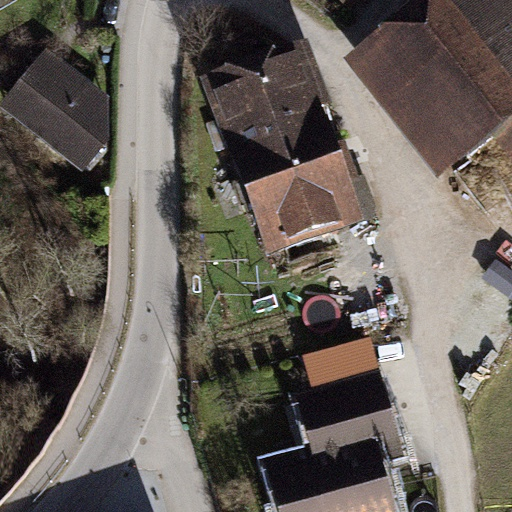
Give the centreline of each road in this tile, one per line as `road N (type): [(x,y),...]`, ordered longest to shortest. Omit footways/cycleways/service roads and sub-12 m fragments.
road 1 (track): [(248,0),(288,17),(328,50),(403,204),(425,276),(458,511)]
road 2 (residential): [(59,511),(108,447),(143,370),(156,284),(158,66),(169,0)]
road 3 (track): [(129,409),(172,450),(192,511)]
